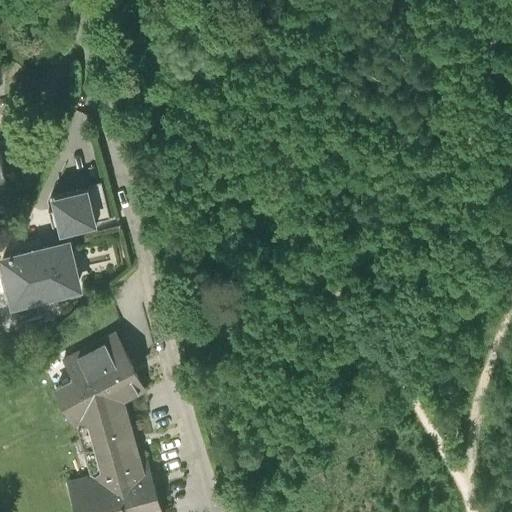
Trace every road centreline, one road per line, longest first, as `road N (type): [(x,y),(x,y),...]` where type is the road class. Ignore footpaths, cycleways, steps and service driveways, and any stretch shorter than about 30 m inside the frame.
road 1 (track): [(80,3),(132,29),(210,119),(389,363),(475,511)]
road 2 (residential): [(216,511),(80,3)]
road 3 (track): [(492,0),(487,78),(458,221),(441,274),(389,363)]
road 4 (unknown): [(468,511),(479,405),(511,299)]
